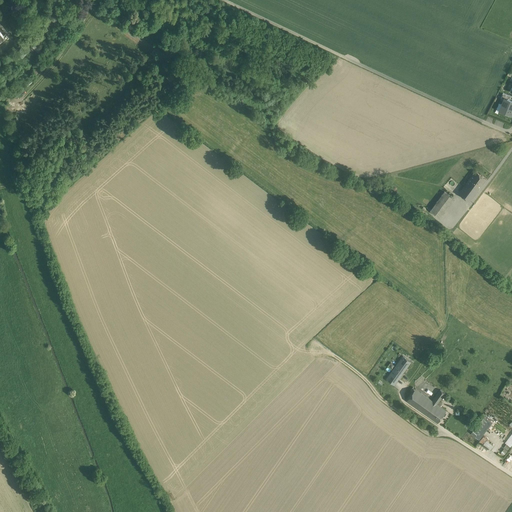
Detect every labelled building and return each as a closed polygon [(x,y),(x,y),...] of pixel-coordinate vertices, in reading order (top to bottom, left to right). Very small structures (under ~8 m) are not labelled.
[(50,18),(46,22),(53,27),(53,26),(56,22),(50,18)] [(32,40),(29,43),(39,53),(42,50),(32,40)] [(23,49),(18,54),(22,57),(27,52),(23,49)] [(13,92),(16,96),(25,91),(22,87),(13,92)] [(507,99),(507,100),(505,99),(505,100),(500,110),(510,114),(511,110),(511,101),(511,102),(511,101),(511,100),(510,100),(507,99)] [(486,178),(475,170),(466,181),(477,189),(486,178)] [(466,181),(465,180),(463,183),(464,184),(459,191),(470,200),(477,189),(466,181)] [(444,191),(430,210),(440,217),(454,198),(444,191)] [(403,357),(387,379),(394,384),(410,362),(403,357)] [(432,401),(415,389),(413,392),(407,401),(437,423),(446,411),(437,404),(445,393),(440,390),(432,401)] [(484,416),(471,433),(479,439),(492,423),(484,416)] [(484,438),(481,442),(488,448),(491,444),(484,438)]
